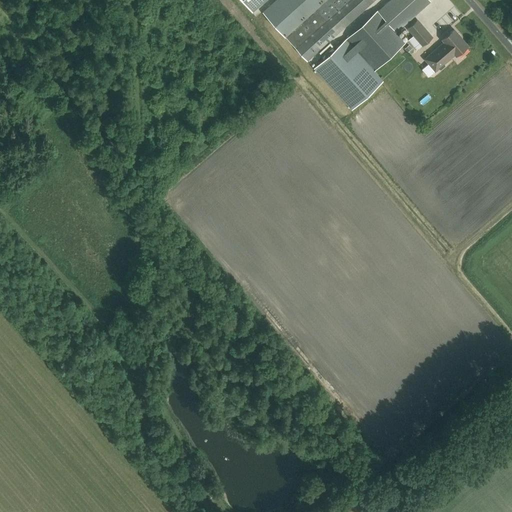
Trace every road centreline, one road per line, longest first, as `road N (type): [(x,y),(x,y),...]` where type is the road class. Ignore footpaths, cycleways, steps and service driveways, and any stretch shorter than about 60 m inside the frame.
road 1 (track): [(511,400),(484,415),(425,476),(383,488),(362,480),(133,216),(131,0)]
road 2 (track): [(221,511),(198,500),(141,426),(135,218)]
road 3 (track): [(137,359),(0,207)]
